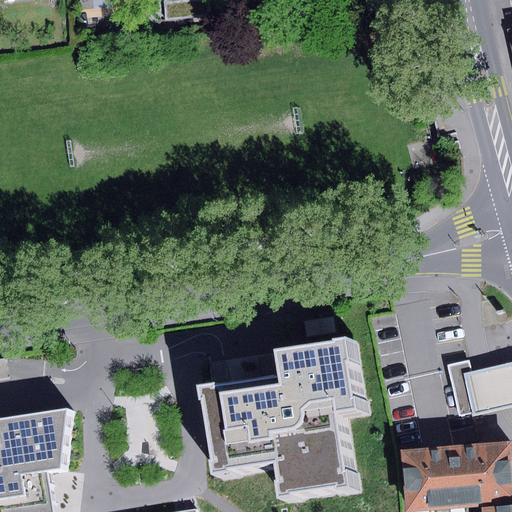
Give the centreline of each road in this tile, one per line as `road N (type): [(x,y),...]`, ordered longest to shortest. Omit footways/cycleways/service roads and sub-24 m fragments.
road 1 (tertiary): [(0,326),(384,265),(511,229)]
road 2 (primary): [(470,21),(511,185)]
